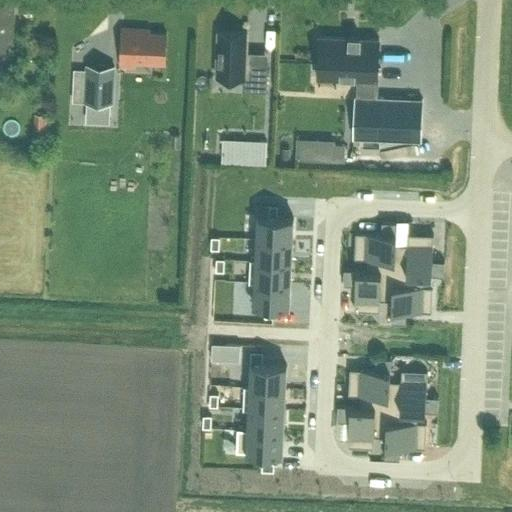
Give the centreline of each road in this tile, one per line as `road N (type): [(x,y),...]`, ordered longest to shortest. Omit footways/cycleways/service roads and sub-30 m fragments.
road 1 (residential): [(325,465),(468,471),(479,209)]
road 2 (residential): [(479,209),(336,203),(325,465)]
road 3 (residential): [(488,0),(482,145)]
